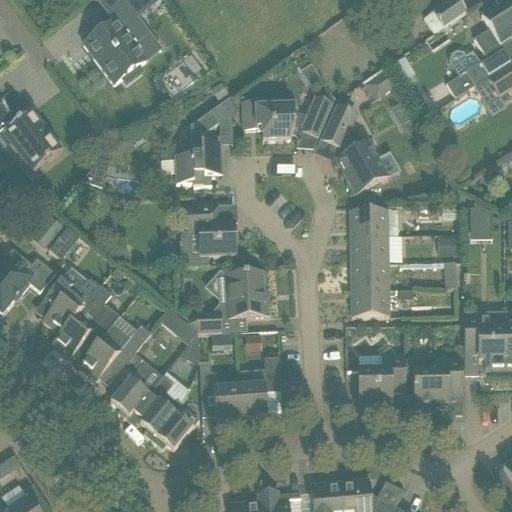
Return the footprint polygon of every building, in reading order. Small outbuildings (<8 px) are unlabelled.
[(128,0),(136,10),(149,0),(128,0)] [(455,0),(432,16),(443,31),(466,15),(455,0)] [(467,95),(487,83),(495,78),(495,77),(511,66),(511,0),(507,0),(492,10),(493,13),(480,21),(488,34),(473,43),(486,63),(479,67),(471,55),(465,60),(462,56),(456,55),(450,59),(448,66),(457,81),(445,88),(455,102),(467,95)] [(149,39),(122,4),(106,16),(114,25),(83,49),(113,89),(121,83),(125,89),(142,76),(137,71),(145,65),(134,50),(149,39)] [(432,16),(423,23),(433,38),(443,31),(432,16)] [(511,92),(511,66),(495,77),(495,78),(487,83),(498,101),(511,92)] [(375,105),(395,92),(384,76),(364,89),(375,105)] [(221,86),(211,92),(218,103),(228,97),(221,86)] [(220,150),(201,150),(201,140),(218,128),(231,127),(230,107),(230,102),(190,131),(191,151),(180,152),(180,162),(174,162),(175,187),(192,187),(192,191),(211,191),(210,181),(215,181),(221,181),(220,165),(220,150)] [(241,106),(242,114),(242,134),(261,134),(262,146),(289,145),(294,134),(317,143),(331,109),(314,102),(306,122),(294,116),(293,103),(241,106)] [(32,177),(62,155),(33,117),(15,131),(0,109),(0,129),(3,127),(9,136),(3,140),(32,177)] [(389,158),(375,159),(374,151),(368,151),(366,148),(362,150),(357,140),(348,136),(355,120),(338,111),(322,145),(340,153),(340,152),(344,154),(347,159),(336,165),(345,181),(346,193),(352,193),(356,200),(367,193),(379,193),(379,186),(398,176),(389,158)] [(489,214),(473,206),(473,211),(473,228),(490,228),(489,214)] [(218,210),(198,211),(186,211),(187,237),(184,238),(180,241),(181,271),(208,270),(208,261),(217,261),(237,260),(237,238),(234,238),(233,229),(218,229),(218,210)] [(417,221),(428,221),(428,210),(417,210),(417,221)] [(349,215),(350,242),(387,242),(387,215),(349,215)] [(49,222),(32,242),(44,251),(61,232),(49,222)] [(412,225),(400,225),(400,238),(413,237),(412,225)] [(387,242),(350,242),(350,269),(388,268),(387,242)] [(459,261),(458,242),(438,243),(438,261),(459,261)] [(113,269),(130,260),(123,245),(106,253),(113,269)] [(54,246),(48,254),(56,261),(60,257),(60,250),(54,246)] [(55,279),(36,263),(26,276),(7,261),(0,269),(0,316),(2,318),(20,295),(22,297),(29,289),(39,297),(55,279)] [(444,294),(456,294),(455,267),(443,268),(444,294)] [(388,268),(350,269),(351,295),(388,294),(388,268)] [(59,305),(42,325),(59,339),(59,340),(76,319),(77,319),(84,310),(90,303),(99,293),(90,285),(86,286),(70,272),(62,282),(49,297),(59,305)] [(116,272),(109,280),(117,286),(123,278),(116,272)] [(226,324),(248,323),(268,321),(267,305),(263,305),(261,278),(224,280),(226,324)] [(59,339),(51,348),(69,363),(86,343),(95,350),(76,374),(78,371),(95,350),(102,341),(103,341),(119,322),(103,309),(111,299),(100,291),(99,293),(90,303),(84,310),(77,319),(76,319),(59,340),(59,339)] [(388,294),(351,295),(351,322),(388,322),(388,294)] [(413,294),(398,294),(398,303),(413,303),(413,294)] [(464,357),(477,357),(478,365),(485,365),(485,375),(504,375),(504,317),(477,317),(477,321),(464,321),(464,357)] [(222,318),(197,318),(198,338),(222,338),(222,318)] [(179,329),(169,321),(162,329),(172,338),(179,329)] [(122,373),(133,359),(135,357),(150,339),(140,331),(129,344),(113,331),(120,322),(119,322),(103,341),(102,341),(95,350),(76,374),(87,383),(90,380),(96,385),(113,365),(122,373)] [(246,357),(261,356),(260,339),(245,340),(246,357)] [(122,373),(109,389),(118,396),(109,407),(119,415),(117,418),(123,424),(126,421),(128,423),(132,418),(138,410),(148,398),(137,389),(147,376),(147,370),(133,359),(122,373)] [(381,375),(378,375),(358,375),(358,413),(391,413),(390,397),(405,397),(405,360),(381,360),(381,375)] [(239,391),(241,424),(267,422),(265,397),(280,396),(278,362),(264,363),(265,375),(253,376),(253,390),(239,391)] [(461,380),(461,365),(436,365),(436,377),(413,377),(413,412),(435,412),(435,408),(447,408),(447,401),(461,400),(461,380)] [(241,424),(239,391),(214,392),(213,377),(210,377),(210,367),(199,367),(199,379),(200,399),(213,398),(215,426),(241,424)] [(148,398),(138,410),(147,418),(141,425),(139,428),(146,434),(142,439),(152,447),(175,419),(179,414),(181,410),(187,396),(177,386),(172,391),(162,382),(148,398)] [(175,419),(152,447),(161,455),(165,450),(173,456),(192,433),(198,425),(181,410),(179,414),(175,419)] [(193,439),(191,443),(192,447),(196,449),(200,448),(202,444),(201,440),(197,438),(193,439)] [(511,511),(511,468),(502,474),(511,488),(500,494),(511,511)] [(371,511),(369,484),(339,487),(341,511),(393,511),(394,511),(381,505),(377,511),(371,511)] [(341,511),(339,487),(310,489),(311,511),(341,511)] [(25,501),(9,511),(48,511),(33,489),(22,496),(25,501)] [(288,511),(288,499),(277,500),(277,496),(257,498),(258,506),(258,511),(288,511)]
